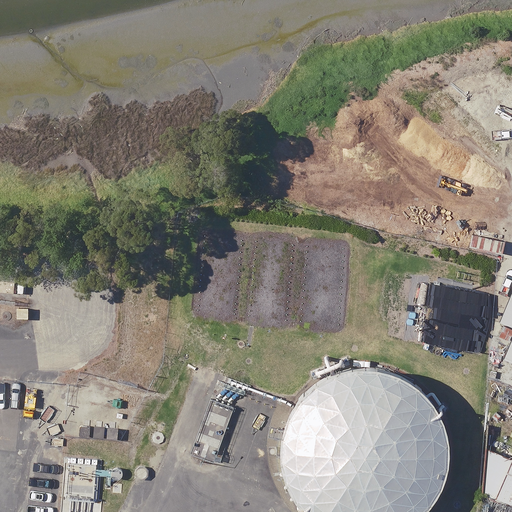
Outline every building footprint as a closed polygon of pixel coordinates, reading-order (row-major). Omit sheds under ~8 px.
[(511,256),(503,256),(500,288),(511,289),(511,256)] [(432,285),(433,276),(402,273),(396,336),(427,339),(432,285)] [(427,339),(426,348),(483,353),(489,290),(432,285),(427,339)] [(511,302),(483,372),(511,383),(511,302)] [(255,503),(261,511),(416,511),(427,495),(432,459),(423,424),(402,395),(371,377),(335,371),(300,380),(271,402),(252,433),(247,468),(255,503)] [(232,410),(211,403),(193,454),(214,461),(232,410)] [(511,511),(511,478),(483,467),(465,511),(467,511),(511,511)]
